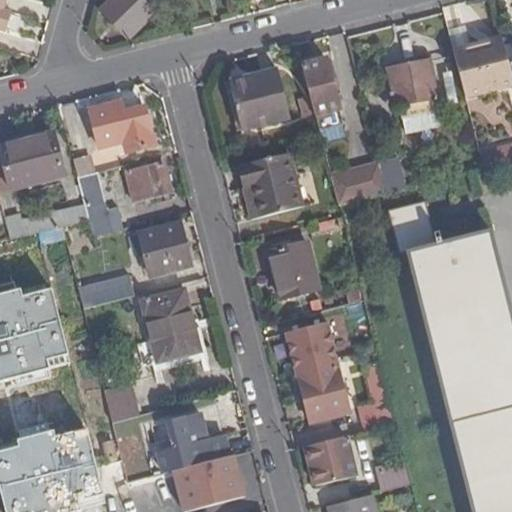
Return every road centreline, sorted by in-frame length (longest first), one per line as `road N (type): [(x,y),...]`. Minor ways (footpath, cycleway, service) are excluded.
road 1 (residential): [(176,54),(290,511)]
road 2 (residential): [(176,54),(394,0)]
